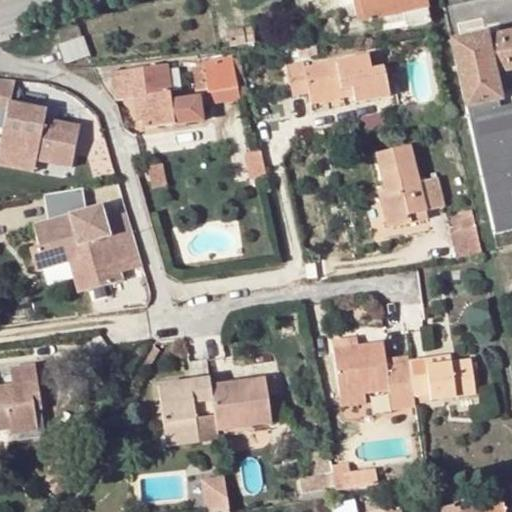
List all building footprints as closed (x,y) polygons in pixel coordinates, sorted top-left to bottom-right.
[(351,0),(356,22),(365,20),(360,0),(351,0)] [(405,26),(429,20),(424,0),(360,0),(365,20),(402,12),(405,26)] [(250,28),(226,32),(228,45),(252,42),(250,28)] [(511,31),(483,38),(482,33),(449,40),(491,226),(511,221),(511,207),(506,181),(511,179),(511,144),(506,119),(492,122),(489,105),(501,102),(494,73),(511,68),(511,31)] [(81,37),(58,45),(65,63),(87,55),(81,37)] [(369,52),(306,67),(312,92),(348,83),(350,92),(353,102),(389,94),(382,65),(372,67),(369,52)] [(207,93),(235,88),(229,57),(202,62),(207,93)] [(229,57),(235,88),(243,87),(236,57),(229,57)] [(306,93),(312,92),(306,67),(303,67),(300,60),(283,63),(290,91),(305,88),(306,93)] [(164,64),(109,72),(114,103),(135,100),(139,123),(144,123),(145,129),(173,124),(201,120),(197,97),(170,102),(164,64)] [(511,68),(494,73),(501,102),(511,99),(511,68)] [(12,80),(0,78),(0,109),(5,111),(0,136),(0,152),(34,160),(34,162),(70,169),(78,127),(42,121),(44,110),(7,103),(12,80)] [(312,92),(314,100),(350,92),(348,83),(312,92)] [(235,88),(207,93),(209,105),(237,100),(235,88)] [(408,145),(374,153),(383,188),(376,189),(385,229),(425,219),(423,210),(441,206),(434,177),(416,181),(408,145)] [(34,160),(0,152),(0,167),(32,174),(34,162),(34,160)] [(254,177),(266,175),(262,152),(251,154),(254,177)] [(42,196),(46,222),(84,211),(81,190),(42,196)] [(41,257),(78,246),(89,290),(122,282),(119,274),(140,267),(125,214),(103,220),(99,207),(84,211),(46,222),(32,226),(38,247),(41,257)] [(450,218),(453,232),(473,227),(470,211),(458,213),(458,216),(450,218)] [(480,254),(473,227),(453,232),(449,233),(455,258),(480,254)] [(41,257),(38,247),(28,249),(34,272),(67,262),(76,294),(89,290),(78,246),(41,257)] [(393,407),(415,404),(413,393),(408,360),(408,356),(386,359),(383,339),(333,347),(341,395),(366,391),(389,388),(393,407)] [(453,353),(429,357),(430,364),(454,361),(453,353)] [(408,360),(413,393),(431,391),(432,398),(478,391),(474,358),(454,361),(430,364),(429,357),(408,360)] [(0,429),(8,428),(34,424),(31,411),(30,400),(37,399),(31,365),(9,368),(11,384),(0,385),(0,429)] [(264,378),(210,386),(214,414),(216,432),(253,426),(271,424),(264,378)] [(210,386),(209,379),(157,386),(165,438),(197,434),(195,420),(195,416),(202,415),(214,414),(210,386)] [(368,402),(366,391),(341,395),(342,406),(368,402)] [(39,410),(37,399),(30,400),(31,411),(39,410)] [(43,430),(39,410),(31,411),(34,424),(35,431),(43,430)] [(9,435),(35,431),(34,424),(8,428),(9,435)] [(217,440),(254,434),(253,426),(216,432),(217,440)] [(197,434),(165,438),(166,449),(198,444),(197,434)] [(373,463),(339,468),(344,488),(377,482),(373,463)] [(75,470),(67,465),(52,492),(61,497),(75,470)] [(202,478),(205,511),(230,511),(227,476),(202,478)]
